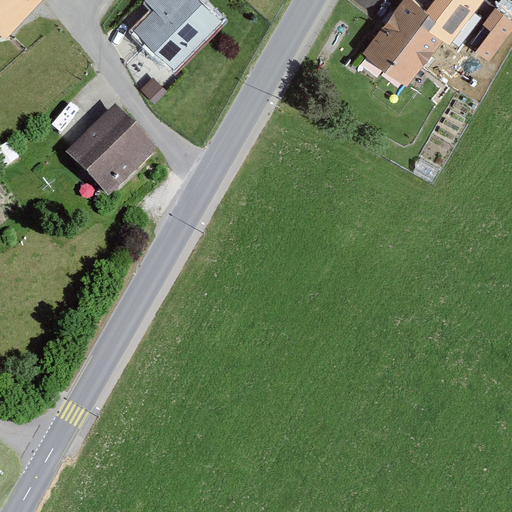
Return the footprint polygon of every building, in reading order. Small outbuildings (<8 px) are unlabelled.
[(40,0),(0,0),(0,27),(6,34),(40,0)] [(221,24),(198,0),(146,0),(145,1),(158,14),(140,31),(176,68),(221,24)] [(474,10),(462,0),(429,0),(425,5),(418,0),(408,0),(368,51),(413,87),(474,10)] [(511,39),(511,20),(500,11),(489,24),(497,31),(481,51),(494,62),(511,39)] [(151,148),(103,101),(56,149),(104,196),(151,148)]
